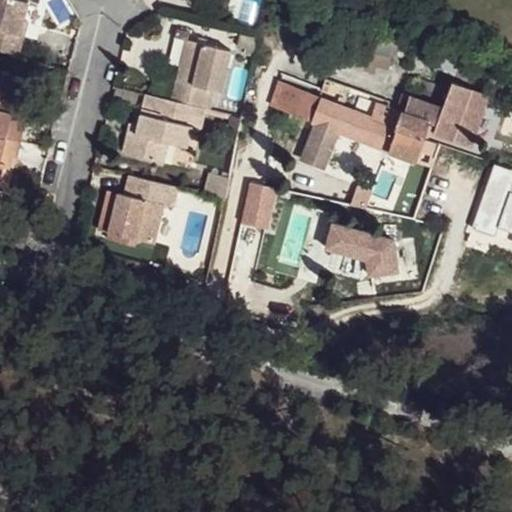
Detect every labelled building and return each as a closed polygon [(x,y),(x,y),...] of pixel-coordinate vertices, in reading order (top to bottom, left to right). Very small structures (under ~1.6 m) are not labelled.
[(0,0),(0,52),(22,60),(28,40),(21,37),(24,22),(28,3),(13,0),(0,0)] [(347,19),(342,29),(397,45),(399,35),(347,19)] [(32,24),(24,22),(21,37),(28,40),(32,24)] [(397,45),(342,29),(340,39),(393,57),(397,45)] [(232,51),(190,41),(173,105),(205,114),(210,92),(221,94),(232,51)] [(396,109),(365,98),(360,109),(307,93),(299,116),(313,121),(306,159),(327,165),(337,132),(414,160),(425,122),(433,125),(431,131),(486,151),(505,99),(451,80),(448,87),(450,88),(444,107),(416,99),(416,96),(403,91),(396,109)] [(23,87),(4,81),(0,90),(0,89),(0,138),(22,145),(26,128),(22,127),(12,124),(13,114),(18,115),(23,87)] [(205,114),(146,98),(138,135),(130,133),(124,158),(165,166),(170,146),(188,149),(194,129),(202,132),(205,114)] [(18,115),(13,114),(12,124),(22,127),(24,117),(18,115)] [(17,160),(22,145),(0,138),(0,196),(0,197),(5,174),(0,172),(0,169),(1,166),(2,157),(17,160)] [(8,175),(10,168),(1,166),(0,169),(0,172),(5,174),(8,175)] [(511,191),(511,179),(492,173),(472,232),(496,240),(498,231),(511,236),(511,195),(511,191)] [(179,189),(131,177),(128,195),(120,193),(109,241),(136,248),(138,242),(155,246),(165,207),(175,209),(179,189)] [(278,191),(253,185),(242,225),(268,232),(278,191)] [(120,193),(110,190),(99,239),(109,241),(120,193)] [(394,239),(334,223),(327,248),(368,259),(370,274),(399,270),(394,239)]
